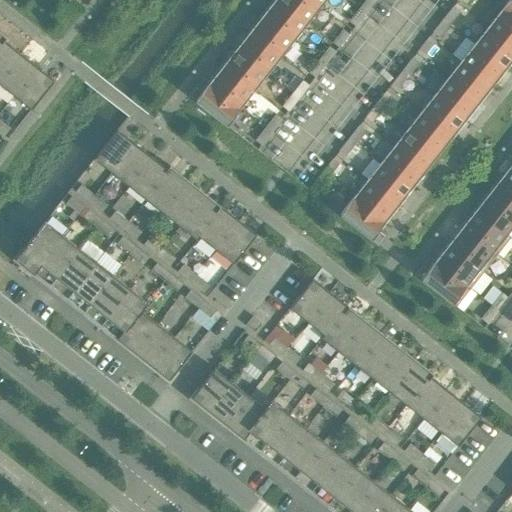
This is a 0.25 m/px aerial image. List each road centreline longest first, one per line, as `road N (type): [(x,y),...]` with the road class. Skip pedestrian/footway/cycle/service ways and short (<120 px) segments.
road 1 (residential): [(261,511),(0,303)]
road 2 (unclassified): [(159,482),(0,356)]
road 3 (unclassified): [(0,406),(132,511)]
